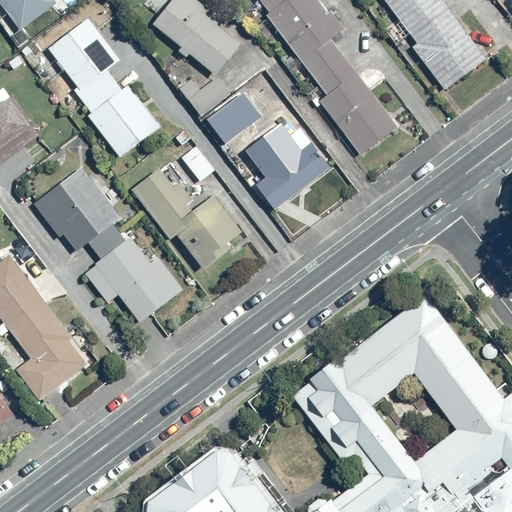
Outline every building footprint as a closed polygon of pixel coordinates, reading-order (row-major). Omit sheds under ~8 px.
[(0,0),(0,6),(19,31),(55,4),(51,0),(0,0)] [(158,15),(151,23),(214,75),(245,36),(200,0),(145,0),(143,3),(158,15)] [(263,0),(332,93),(322,101),(363,156),(404,126),(342,42),(349,37),(322,0),(263,0)] [(386,0),(423,50),(419,53),(449,95),(493,63),(446,0),(386,0)] [(122,60),(89,18),(49,49),(79,87),(74,91),(93,115),(90,117),(122,158),(160,128),(113,68),(122,60)] [(202,87),(195,77),(180,88),(200,119),(233,98),(219,75),(202,87)] [(0,164),(41,133),(13,96),(0,105),(0,164)] [(291,140),(279,124),(243,150),(265,179),(254,188),(271,211),(328,168),(301,133),(291,140)] [(214,171),(195,147),(180,159),(199,183),(214,171)] [(207,269),(236,247),(232,243),(246,232),(213,189),(199,200),(182,179),(176,184),(162,166),(135,187),(174,237),(179,233),(207,269)] [(112,225),(119,220),(81,168),(33,203),(59,238),(62,235),(75,253),(86,244),(93,253),(78,264),(107,303),(116,296),(138,326),(176,297),(131,236),(124,241),(112,225)] [(0,350),(15,371),(38,401),(89,363),(8,256),(0,262),(0,350)] [(511,511),(511,392),(503,399),(425,297),(292,396),(345,466),(354,459),(367,476),(315,511),(282,511),(243,460),(237,465),(227,454),(214,452),(145,504),(143,511),(511,511)] [(0,422),(13,413),(0,394),(0,422)]
